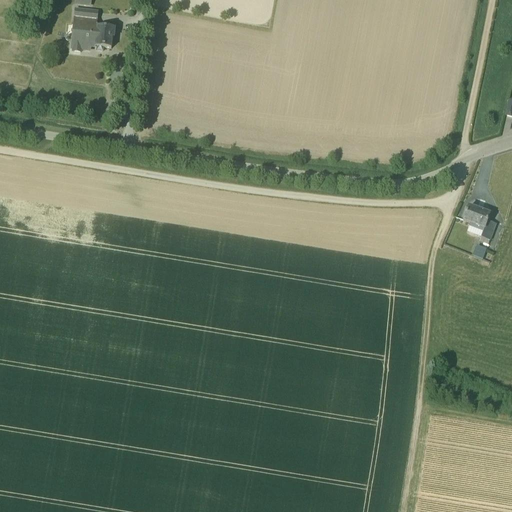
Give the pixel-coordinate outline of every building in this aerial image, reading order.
[(96,13),(76,11),(75,18),(84,19),(96,21),(96,13)] [(95,28),(83,27),(84,19),(75,18),(72,50),(73,50),(73,53),(81,53),(81,51),(89,52),(90,48),(95,48),(97,29),(95,28)] [(96,21),(84,19),(83,27),(95,28),(96,21)] [(113,30),(97,29),(95,48),(97,48),(97,52),(102,52),(103,49),(111,50),(113,30)] [(489,216),(468,208),(463,222),(484,230),(487,222),(489,216)] [(495,226),(487,222),(484,230),(482,234),(491,237),(495,226)] [(472,256),(453,249),(451,254),(470,262),(472,256)] [(487,254),(478,250),(474,261),(483,264),(487,254)]
